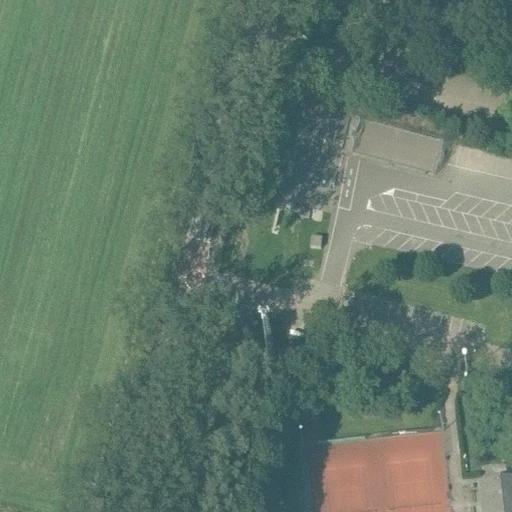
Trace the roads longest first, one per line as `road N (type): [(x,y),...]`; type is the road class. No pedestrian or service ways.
road 1 (tertiary): [(188,277),(261,0)]
road 2 (tertiary): [(126,511),(188,277)]
